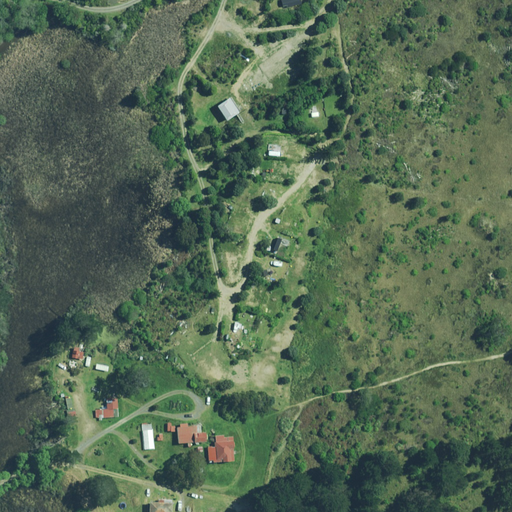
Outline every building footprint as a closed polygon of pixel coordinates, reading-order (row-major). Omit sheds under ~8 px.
[(299,7),(303,6),(302,1),(305,1),(304,0),(280,0),(283,11),(293,8),(294,13),(300,11),(299,7)] [(240,112),(231,98),(218,108),(221,112),(217,115),(219,118),(223,115),(227,121),(240,112)] [(316,108),(311,108),(312,124),(323,123),(321,110),(316,110),(316,108)] [(287,141),(268,140),(268,150),(259,149),(258,157),(285,159),(286,147),(287,141)] [(288,164),(268,163),(267,173),(266,173),(266,179),(285,179),(288,180),(288,164)] [(277,253),(281,244),(282,241),(277,239),(272,251),(277,253)] [(281,244),(277,253),(277,255),(284,258),(288,247),(281,244)] [(235,256),(234,251),(227,252),(229,276),(233,275),(233,271),(239,270),(237,256),(235,256)] [(263,287),(253,284),(248,302),(258,305),(263,287)] [(181,319),(177,325),(183,329),(186,322),(181,319)] [(243,330),(230,326),(227,335),(240,339),(243,330)] [(84,352),(75,351),(74,359),(83,360),(84,352)] [(155,382),(145,381),(145,391),(155,391),(155,382)] [(96,411),(96,419),(119,418),(118,400),(107,400),(107,410),(96,411)] [(77,418),(75,411),(66,412),(68,419),(77,418)] [(172,423),(165,423),(165,432),(174,432),(174,427),(172,427),(172,423)] [(154,449),(152,425),(142,426),(144,450),(154,449)] [(187,428),(187,425),(176,425),(176,444),(206,443),(206,433),(201,433),(201,428),(187,428)] [(223,438),(223,437),(214,437),(215,448),(207,449),(207,463),(234,462),(233,438),(223,438)] [(172,511),(172,501),(161,501),(161,502),(150,502),(149,511),(172,511)]
